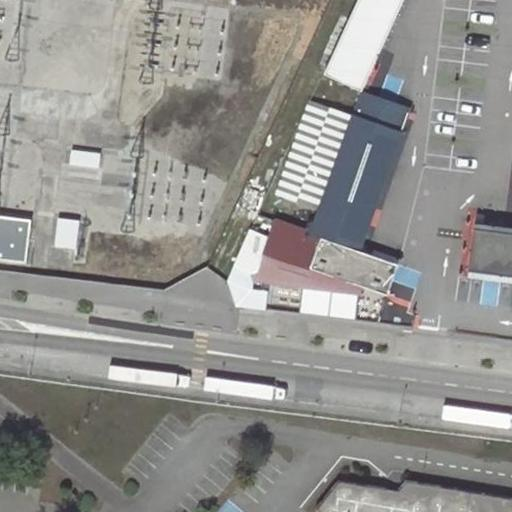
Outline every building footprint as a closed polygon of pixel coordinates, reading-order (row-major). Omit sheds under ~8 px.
[(346,0),(316,73),(355,89),(391,0),(346,0)] [(321,237),(310,268),(387,294),(398,263),(361,251),(409,107),(360,91),(310,233),(321,237)] [(101,154),(69,150),(68,165),(99,168),(101,154)] [(0,215),(0,260),(27,263),(32,219),(0,215)] [(81,221),(58,218),(55,246),(77,249),(81,221)] [(458,277),(511,278),(511,227),(460,226),(458,277)] [(511,511),(511,492),(410,476),(402,484),(342,476),(320,502),(330,511),(511,511)]
